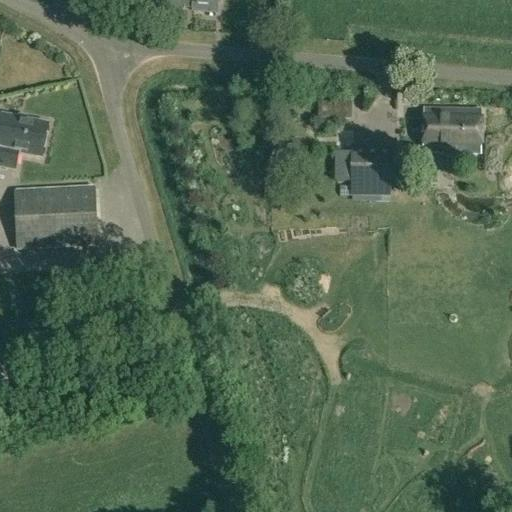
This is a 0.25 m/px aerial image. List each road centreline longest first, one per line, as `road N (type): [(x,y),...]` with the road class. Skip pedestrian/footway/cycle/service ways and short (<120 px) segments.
road 1 (unclassified): [(232,511),(113,123),(96,38)]
road 2 (unclassified): [(96,38),(159,51),(511,81)]
road 3 (track): [(0,368),(174,326)]
